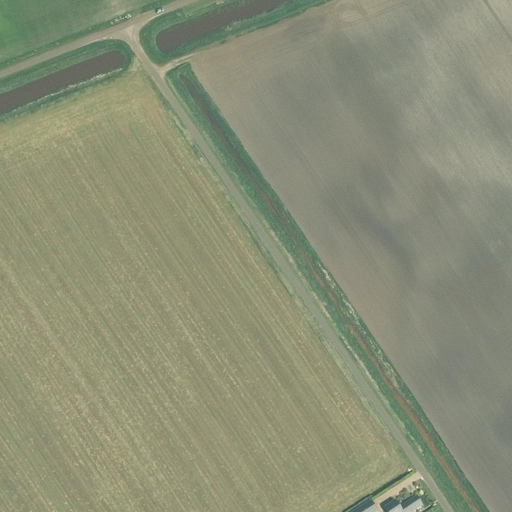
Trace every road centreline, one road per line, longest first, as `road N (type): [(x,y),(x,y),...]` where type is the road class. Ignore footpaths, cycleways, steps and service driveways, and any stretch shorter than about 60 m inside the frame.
road 1 (unclassified): [(447,511),(124,25)]
road 2 (unclassified): [(0,75),(124,25)]
